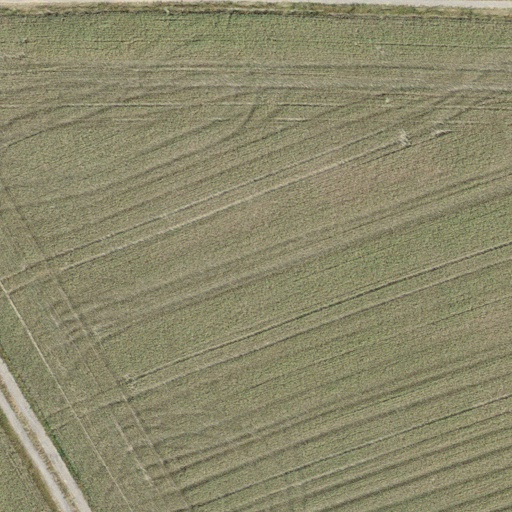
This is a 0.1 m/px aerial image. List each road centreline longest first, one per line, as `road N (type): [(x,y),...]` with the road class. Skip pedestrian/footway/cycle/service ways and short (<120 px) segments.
road 1 (track): [(62,0),(511,11)]
road 2 (track): [(0,392),(68,511)]
